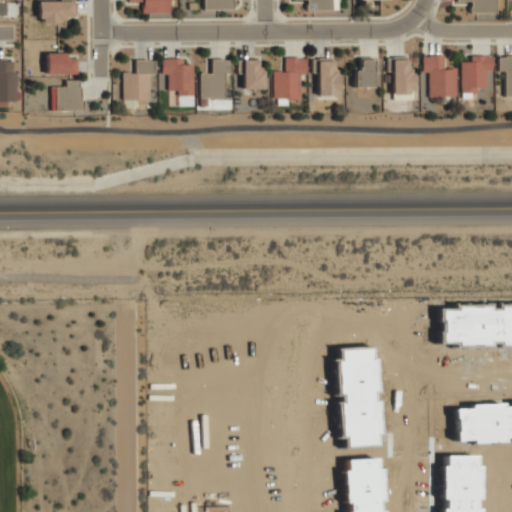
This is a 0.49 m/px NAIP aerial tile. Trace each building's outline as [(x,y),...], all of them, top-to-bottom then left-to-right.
[(58,0),(37,1),(37,20),(72,19),(71,0),(58,0)] [(126,0),(127,1),(140,1),(140,13),(168,12),(167,0),(126,0)] [(201,0),(202,9),(230,8),(229,0),(201,0)] [(304,0),(305,10),(330,9),(329,0),(304,0)] [(492,12),(492,0),(454,0),(468,1),(468,12),(492,12)] [(44,73),(75,74),(75,58),(66,58),(66,52),(44,52),(44,73)] [(459,61),(459,97),(472,97),(472,87),(484,87),(485,70),(490,70),(490,55),(469,54),(469,61),(459,61)] [(426,96),(454,96),(454,68),(442,68),(442,55),(420,55),(420,72),(427,72),(426,96)] [(271,71),(271,98),(298,98),(299,73),(304,74),(304,57),(283,57),(283,71),(271,71)] [(13,59),(0,58),(0,100),(13,101),(13,59)] [(191,95),(191,64),(181,64),(180,58),(159,58),(160,74),(165,74),(166,90),(175,90),(176,95),(191,95)] [(197,98),(222,98),(222,73),(227,73),(227,59),(209,58),(209,73),(197,73),(197,98)] [(352,86),(371,87),(371,72),(376,72),(376,59),(358,58),(357,69),(353,69),(352,86)] [(390,71),(390,99),(410,99),(410,58),(385,58),(385,71),(390,71)] [(121,72),(120,99),(148,100),(148,72),(152,72),(153,60),(133,59),(133,72),(121,72)] [(261,89),(261,66),(256,66),(256,59),(241,59),(241,89),(261,89)] [(315,95),(334,95),(335,59),(315,59),(315,95)] [(63,86),(50,86),(50,95),(48,95),(49,110),(78,109),(77,80),(63,80),(63,86)]
